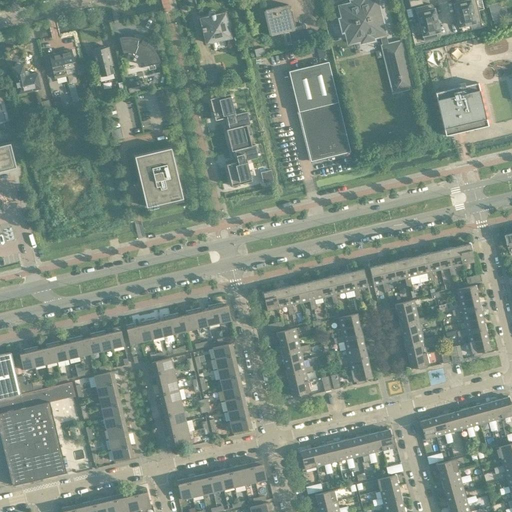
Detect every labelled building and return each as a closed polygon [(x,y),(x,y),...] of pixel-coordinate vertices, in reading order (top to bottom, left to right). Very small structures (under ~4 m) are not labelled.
[(388,45),(377,2),(375,3),(374,0),(372,1),(371,0),(364,0),(363,0),(360,0),(361,1),(354,3),(353,0),(351,1),(351,3),(344,5),(344,6),(342,8),(343,10),(340,11),(342,19),(339,19),(340,22),(343,21),(344,28),(342,29),(342,32),(345,31),(347,38),(349,38),(350,40),(352,40),(353,42),(360,40),(361,43),(363,42),(363,40),(370,38),(371,40),(373,40),(373,37),(380,36),(390,77),(392,76),(393,79),(397,78),(402,77),(401,77),(406,76),(405,73),(408,73),(400,42),(388,45)] [(454,0),(455,3),(453,4),(456,16),(478,10),(475,0),(454,0)] [(501,16),(508,14),(506,5),(500,7),(499,1),(488,4),(494,23),(502,21),(501,16)] [(288,4),(265,9),(271,36),(281,34),(282,37),(285,37),(287,44),(308,39),(305,25),(302,25),(303,28),(294,30),(288,4)] [(431,4),(411,9),(415,25),(436,20),(434,9),(432,9),(431,4)] [(478,10),(456,16),(459,27),(481,22),(478,10)] [(224,13),(200,19),(202,28),(201,28),(202,31),(203,31),(206,43),(214,41),(214,42),(223,40),(222,39),(230,37),(228,30),(229,30),(227,21),(226,21),(224,13)] [(436,20),(415,25),(417,34),(422,33),(423,41),(438,37),(437,32),(439,32),(436,20)] [(119,38),(122,52),(123,52),(124,51),(126,51),(127,51),(130,51),(128,57),(132,59),(134,61),(135,60),(138,63),(143,60),(144,62),(145,63),(145,65),(145,66),(159,63),(159,62),(158,60),(157,58),(156,55),(155,53),(153,51),(152,49),(150,48),(149,46),(147,44),(147,43),(147,42),(147,41),(147,40),(146,39),(145,39),(144,39),(143,39),(142,40),(141,40),(141,41),(140,40),(138,39),(137,39),(134,38),(133,38),(132,38),(129,38),(126,38),(124,38),(123,38),(120,38),(119,38)] [(321,45),(316,47),(318,59),(324,58),(321,45)] [(112,65),(108,47),(106,47),(104,46),(94,49),(93,50),(92,51),(96,69),(97,69),(98,72),(97,72),(98,77),(114,73),(113,68),(112,68),(112,66),(112,65)] [(264,47),(254,49),(256,57),(265,55),(264,47)] [(71,50),(60,52),(66,76),(76,73),(71,50)] [(49,55),(55,78),(66,76),(60,52),(49,55)] [(350,152),(328,62),(288,71),(310,161),(350,152)] [(12,67),(18,93),(40,88),(37,73),(29,75),(29,73),(26,71),(24,71),(23,65),(21,65),(20,64),(18,63),(16,63),(15,63),(14,65),(14,67),(12,67)] [(219,84),(216,69),(204,72),(208,87),(219,84)] [(488,125),(477,83),(435,93),(445,136),(488,125)] [(230,94),(209,99),(215,120),(226,117),(229,129),(226,130),(231,151),(234,150),(237,162),(226,164),(231,186),(252,181),(246,160),(258,157),(255,144),(251,145),(246,125),(250,124),(247,112),(235,115),(230,94)] [(78,100),(79,105),(89,103),(88,97),(78,100)] [(41,102),(43,114),(51,112),(48,100),(41,102)] [(112,129),(115,139),(124,137),(121,127),(112,129)] [(0,170),(16,166),(14,160),(9,142),(0,144),(0,170)] [(146,207),(182,198),(170,147),(134,156),(146,207)] [(54,227),(102,217),(89,159),(42,169),(54,227)] [(270,170),(260,172),(263,183),(273,181),(270,170)] [(470,243),(458,246),(462,264),(474,262),(470,243)] [(458,246),(447,249),(451,267),(454,266),(462,264),(458,246)] [(447,249),(436,251),(440,270),(449,268),(451,267),(447,249)] [(436,251),(425,254),(429,272),(432,272),(440,270),(436,251)] [(425,254),(414,257),(418,275),(426,273),(429,272),(425,254)] [(414,257),(403,259),(407,278),(410,277),(418,275),(414,257)] [(403,259),(391,262),(396,280),(404,278),(407,278),(403,259)] [(391,262),(380,265),(385,283),(387,282),(396,280),(391,262)] [(373,286),(382,283),(385,283),(380,265),(369,267),(369,268),(373,286)] [(363,269),(352,271),(356,290),(359,289),(367,287),(363,269)] [(352,271),(340,274),(345,292),(353,290),(356,290),(352,271)] [(340,274),(329,277),(334,295),(336,294),(345,292),(340,274)] [(480,274),(466,278),(467,285),(481,281),(480,274)] [(329,277),(318,279),(323,298),(331,296),(334,295),(329,277)] [(318,279),(307,282),(312,300),(314,300),(323,298),(318,279)] [(307,282),(296,284),(300,303),(309,301),(312,300),(307,282)] [(296,284),(285,287),(289,305),(292,305),(300,303),(296,284)] [(456,290),(459,301),(477,296),(475,285),(456,290)] [(285,287),(274,290),(278,308),(287,306),(289,305),(285,287)] [(267,311),(278,308),(274,290),(262,293),(267,311)] [(477,296),(459,301),(461,308),(456,309),(457,315),(462,314),(461,311),(480,307),(477,296)] [(395,304),(398,315),(416,311),(413,300),(395,304)] [(222,302),(215,304),(219,323),(231,320),(227,305),(223,306),(222,302)] [(208,309),(204,310),(208,325),(219,323),(215,304),(207,305),(208,309)] [(200,307),(192,309),(197,328),(208,325),(204,310),(200,311),(200,307)] [(461,311),(462,314),(464,322),(482,317),(480,307),(461,311)] [(186,314),(182,315),(186,331),(197,328),(192,309),(185,311),(186,314)] [(416,311),(398,315),(400,326),(419,321),(419,324),(424,323),(422,317),(418,319),(416,311)] [(177,313),(170,314),(174,333),(186,331),(182,315),(178,316),(177,313)] [(356,313),(338,318),(340,329),(359,324),(356,313)] [(164,320),(160,321),(163,336),(174,333),(170,314),(163,316),(164,320)] [(482,317),(464,322),(466,329),(461,330),(462,336),(467,335),(466,332),(485,328),(482,317)] [(155,318),(148,320),(152,339),(163,336),(160,321),(156,322),(155,318)] [(141,325),(138,326),(141,341),(152,339),(148,320),(141,321),(141,325)] [(281,321),(267,325),(269,332),(283,328),(281,321)] [(419,321),(400,326),(403,336),(421,332),(419,324),(419,321)] [(125,325),(130,344),(141,341),(138,326),(134,327),(133,323),(125,325)] [(340,329),(342,337),(343,339),(361,335),(359,324),(340,329)] [(113,332),(109,333),(112,348),(124,345),(119,326),(112,328),(113,332)] [(295,328),(277,332),(279,343),(298,339),(295,328)] [(485,328),(466,332),(467,335),(469,343),(487,338),(485,328)] [(104,330),(97,332),(101,351),(112,348),(109,333),(105,334),(104,330)] [(90,337),(86,338),(90,353),(101,351),(97,332),(89,333),(90,337)] [(421,332),(403,336),(405,347),(424,342),(424,345),(429,344),(427,338),(423,340),(421,332)] [(82,335),(74,337),(79,356),(90,353),(86,338),(83,339),(82,335)] [(361,335),(343,339),(342,337),(338,338),(339,343),(344,342),(345,350),(364,345),(361,335)] [(68,342),(64,343),(68,359),(79,356),(74,337),(67,339),(68,342)] [(487,338),(469,343),(471,353),(474,353),(475,356),(482,354),(481,351),(490,349),(487,338)] [(298,339),(279,343),(282,354),(300,349),(301,352),(305,351),(304,346),(299,347),(298,339)] [(59,341),(52,342),(56,361),(68,359),(64,343),(60,344),(59,341)] [(46,348),(42,349),(45,364),(56,361),(52,342),(45,344),(46,348)] [(424,342),(405,347),(408,357),(426,353),(424,345),(424,342)] [(212,348),(215,359),(234,354),(231,343),(212,348)] [(345,350),(347,358),(348,360),(366,356),(364,345),(345,350)] [(37,346),(30,348),(34,367),(45,364),(42,349),(38,349),(37,346)] [(459,360),(455,346),(449,347),(452,361),(459,360)] [(19,354),(23,369),(34,367),(30,348),(23,349),(23,353),(19,354)] [(450,362),(446,348),(439,349),(443,364),(450,362)] [(300,349),(282,354),(284,364),(303,360),(301,352),(300,349)] [(0,354),(0,433),(12,484),(12,485),(65,472),(65,473),(66,472),(49,402),(75,396),(71,382),(21,394),(11,352),(0,354)] [(426,353),(408,357),(410,368),(419,366),(420,369),(427,367),(426,364),(429,364),(426,353)] [(234,354),(215,359),(217,369),(236,365),(234,354)] [(366,356),(348,360),(347,358),(343,359),(344,364),(349,363),(350,371),(369,367),(366,356)] [(151,362),(154,373),(173,369),(171,358),(151,362)] [(303,360),(284,364),(287,375),(305,370),(306,373),(310,372),(309,367),(304,368),(303,360)] [(236,365),(217,369),(220,380),(239,375),(236,365)] [(369,367),(350,371),(353,382),(356,381),(357,384),(364,382),(363,379),(371,377),(369,367)] [(173,369),(154,373),(156,384),(176,379),(173,369)] [(305,370),(287,375),(289,385),(308,381),(306,373),(305,370)] [(93,376),(96,387),(115,382),(112,371),(93,376)] [(334,389),(340,388),(337,374),(330,375),(334,389)] [(239,375),(220,380),(222,390),(241,386),(239,375)] [(328,376),(321,378),(324,392),(331,390),(328,376)] [(176,379),(156,384),(159,394),(178,390),(176,379)] [(308,381),(289,385),(292,396),(300,394),(301,397),(308,396),(307,392),(310,392),(308,381)] [(115,382),(96,387),(99,397),(118,393),(115,382)] [(241,386),(222,390),(225,401),(244,396),(241,386)] [(178,390),(159,394),(161,405),(181,400),(178,390)] [(118,393),(99,397),(101,408),(120,403),(118,393)] [(244,396),(225,401),(227,411),(246,407),(244,396)] [(511,410),(508,397),(497,400),(502,418),(511,415),(511,410)] [(181,400),(161,405),(164,415),(183,411),(181,400)] [(497,400),(486,403),(491,421),(488,422),(490,426),(495,425),(494,420),(502,418),(497,400)] [(120,403),(101,408),(104,418),(123,414),(120,403)] [(486,403),(475,406),(480,424),(488,422),(491,421),(486,403)] [(475,406),(464,409),(469,427),(466,428),(468,432),(473,431),(472,426),(480,424),(475,406)] [(246,407),(227,411),(230,422),(249,417),(246,407)] [(464,409),(453,412),(458,430),(466,428),(469,427),(464,409)] [(183,411),(164,415),(166,426),(186,421),(183,411)] [(453,412),(442,415),(447,433),(444,434),(446,438),(451,437),(450,433),(458,430),(453,412)] [(123,414),(104,418),(106,429),(125,424),(123,414)] [(447,433),(442,415),(431,418),(436,436),(444,434),(447,433)] [(249,417),(230,422),(232,433),(251,428),(249,417)] [(425,439),(436,436),(431,418),(420,421),(425,439)] [(186,421),(166,426),(169,436),(188,432),(186,421)] [(125,424),(106,429),(108,439),(128,435),(125,424)] [(389,429),(378,432),(382,450),(394,448),(389,429)] [(188,432),(169,436),(172,447),(191,443),(188,432)] [(378,432),(367,435),(371,453),(368,454),(369,458),(375,457),(374,452),(382,450),(378,432)] [(128,435),(108,439),(111,450),(130,445),(128,435)] [(367,435),(355,437),(360,456),(368,454),(371,453),(367,435)] [(355,437),(344,440),(349,458),(346,459),(347,463),(353,462),(352,458),(360,456),(355,437)] [(344,440),(333,443),(338,461),(346,459),(349,458),(344,440)] [(333,443),(322,446),(327,464),(324,464),(325,469),(330,468),(329,463),(338,461),(333,443)] [(511,443),(498,447),(501,458),(511,454),(511,443)] [(130,445),(111,450),(114,461),(133,456),(130,445)] [(327,464),(322,446),(311,448),(316,467),(324,464),(327,464)] [(304,469),(316,467),(311,448),(300,451),(304,469)] [(429,464),(443,460),(441,453),(427,457),(429,464)] [(511,454),(501,458),(503,466),(498,467),(500,472),(504,471),(503,468),(511,465),(511,454)] [(437,464),(440,475),(458,470),(455,459),(437,464)] [(261,460),(250,463),(255,482),(266,479),(261,460)] [(250,463),(240,465),(244,484),(255,482),(250,463)] [(400,464),(386,467),(388,474),(402,471),(400,464)] [(240,465),(229,468),(234,487),(244,484),(240,465)] [(511,465),(503,468),(504,471),(506,479),(511,477),(511,465)] [(229,468),(219,470),(223,489),(234,487),(229,468)] [(219,470),(208,473),(213,492),(223,489),(219,470)] [(458,470),(440,475),(443,485),(461,480),(461,483),(466,482),(464,476),(460,478),(458,470)] [(208,473),(198,475),(202,494),(213,492),(208,473)] [(198,475),(187,478),(192,497),(202,494),(198,475)] [(377,479),(379,490),(398,486),(395,475),(377,479)] [(181,499),(192,497),(187,478),(176,480),(181,499)] [(461,480),(443,485),(445,496),(464,491),(461,483),(461,480)] [(321,490),(320,484),(306,487),(307,494),(321,490)] [(398,486),(379,490),(381,498),(377,499),(378,504),(383,503),(382,501),(400,496),(398,486)] [(146,488),(135,490),(139,509),(150,507),(146,488)] [(135,490),(124,493),(129,511),(139,509),(135,490)] [(315,494),(318,505),(336,501),(334,490),(315,494)] [(464,491),(445,496),(448,506),(466,501),(467,504),(472,503),(470,497),(466,498),(464,491)] [(124,493),(114,495),(117,511),(128,511),(129,511),(124,493)] [(117,511),(114,495),(103,498),(106,511),(117,511)] [(400,496),(382,501),(383,503),(385,511),(403,507),(400,496)] [(106,511),(103,498),(93,500),(95,511),(106,511)] [(95,511),(93,500),(82,503),(84,511),(95,511)] [(336,501),(318,505),(319,511),(335,511),(339,511),(343,511),(343,508),(338,509),(336,501)] [(466,501),(448,506),(449,511),(467,511),(469,511),(467,504),(466,501)] [(250,507),(250,511),(271,511),(269,502),(250,507)] [(84,511),(82,503),(72,505),(73,511),(84,511)]
